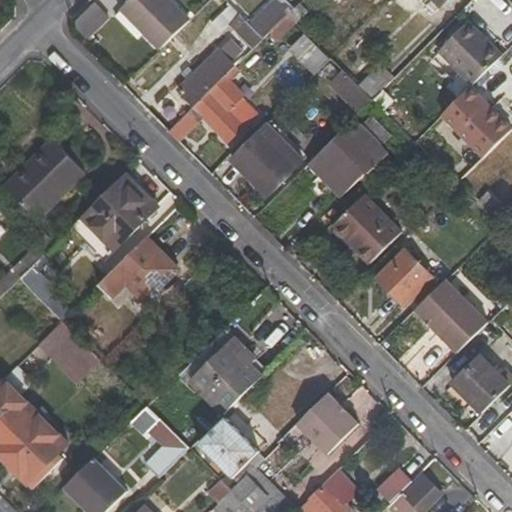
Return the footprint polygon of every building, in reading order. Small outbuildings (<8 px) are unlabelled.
[(188,20),(168,0),(129,0),(126,4),(142,21),(136,27),(159,48),(188,20)] [(292,7),(285,0),(281,0),(253,29),(262,38),(286,14),(292,7)] [(447,0),(392,0),(410,17),(427,0),(430,0),(440,8),(447,0)] [(308,12),(298,2),(292,7),(286,14),(296,25),(308,12)] [(136,27),(142,21),(126,4),(119,10),(136,27)] [(108,18),(98,6),(78,25),(90,37),(108,18)] [(228,24),(238,14),(230,6),(210,24),(219,33),(228,24)] [(262,38),(253,29),(238,14),(228,24),(250,49),(262,38)] [(438,53),(471,86),(501,55),(467,23),(438,53)] [(243,51),(230,40),(220,51),(232,63),(243,51)] [(372,71),(344,41),(329,57),(359,87),(372,71)] [(219,50),(178,90),(193,107),(232,68),(234,66),(232,63),(220,51),(219,50)] [(380,64),(372,71),(359,87),(372,100),(394,77),(380,64)] [(232,68),(193,107),(167,132),(178,142),(203,117),(230,144),(258,114),(229,83),(238,74),(232,68)] [(478,96),(469,87),(442,115),(451,124),(478,96)] [(451,124),(483,158),(511,130),(478,96),(451,124)] [(388,137),(369,118),(358,126),(359,127),(379,147),(388,137)] [(345,139),(338,132),(307,163),(318,176),(323,171),(344,193),(359,178),(362,179),(387,155),(379,147),(359,127),(358,126),(345,139)] [(296,169),(258,133),(232,159),(268,196),(296,169)] [(85,173),(51,140),(4,187),(37,221),(85,173)] [(448,186),(432,170),(423,180),(438,197),(448,186)] [(344,193),(323,171),(318,176),(339,197),(344,193)] [(160,207),(126,172),(70,227),(104,261),(160,207)] [(466,192),(476,203),(487,193),(476,182),(466,192)] [(476,203),(499,226),(510,216),(487,193),(476,203)] [(399,232),(364,196),(332,227),(368,263),(399,232)] [(144,304),(179,270),(147,237),(99,284),(113,298),(125,286),(144,304)] [(31,249),(0,279),(0,296),(19,278),(31,266),(39,257),(31,249)] [(433,278),(405,250),(377,278),(405,307),(433,278)] [(74,308),(31,266),(19,278),(61,321),(74,308)] [(415,311),(457,353),(487,323),(446,280),(415,311)] [(502,337),(511,327),(511,298),(487,323),(502,337)] [(97,358),(61,321),(39,343),(74,380),(97,358)] [(228,343),(189,382),(222,416),(262,376),(228,343)] [(453,384),(482,413),(510,384),(481,355),(453,384)] [(0,381),(0,457),(8,466),(16,458),(36,479),(70,444),(3,379),(0,381)] [(327,457),(357,427),(327,397),(297,427),(327,457)] [(145,406),(133,418),(176,462),(189,450),(145,406)] [(199,445),(237,482),(229,491),(231,494),(257,469),(250,463),(260,453),(225,419),(199,445)] [(104,511),(126,490),(94,457),(63,488),(82,507),(87,501),(97,511),(104,511)] [(8,466),(28,486),(36,479),(16,458),(8,466)] [(256,511),(277,491),(257,469),(231,494),(242,504),(251,511),(256,511)] [(399,469),(378,490),(391,503),(412,482),(399,469)] [(351,486),(337,472),(297,511),(353,511),(339,498),(351,486)] [(423,511),(442,493),(422,474),(388,508),(391,511),(423,511)] [(296,511),(297,511),(277,491),(256,511),(296,511)] [(79,511),(59,492),(39,511),(79,511)] [(234,511),(242,504),(231,494),(214,509),(216,511),(234,511)] [(97,511),(87,501),(82,507),(87,511),(97,511)]
